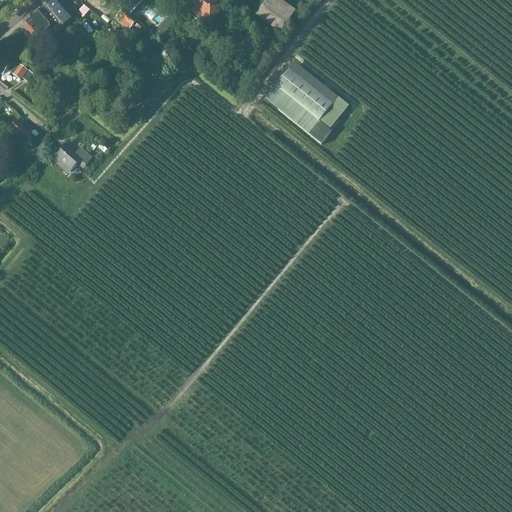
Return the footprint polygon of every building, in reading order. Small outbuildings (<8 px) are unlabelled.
[(58,31),(72,19),(55,0),(53,0),(40,11),(58,31)] [(115,0),(131,14),(141,2),(138,0),(115,0)] [(224,8),(212,0),(181,0),(189,6),(186,10),(203,23),(201,26),(214,36),(218,30),(211,25),(224,8)] [(295,14),(288,8),(277,0),(267,0),(255,16),(280,34),(295,14)] [(123,9),(117,16),(131,28),(137,21),(123,9)] [(58,31),(40,11),(39,10),(21,24),(35,41),(34,42),(38,48),(45,42),(44,40),(49,35),(51,37),(58,31)] [(168,18),(164,23),(170,27),(173,23),(168,18)] [(78,29),(69,37),(75,45),(85,38),(78,29)] [(27,83),(33,76),(27,72),(19,67),(18,68),(5,58),(4,60),(0,57),(0,73),(3,76),(7,70),(13,75),(12,76),(20,82),(22,79),(27,83)] [(151,70),(155,64),(149,61),(146,67),(151,70)] [(275,87),(288,98),(319,123),(333,106),(288,71),(275,87)] [(132,79),(127,83),(132,89),(137,85),(132,79)] [(32,136),(29,133),(16,122),(9,131),(25,145),(32,136)] [(10,138),(4,145),(9,150),(15,143),(10,138)] [(80,149),(78,151),(75,155),(65,146),(55,158),(59,162),(57,164),(62,170),(65,167),(70,172),(79,162),(85,166),(91,159),(80,149)]
